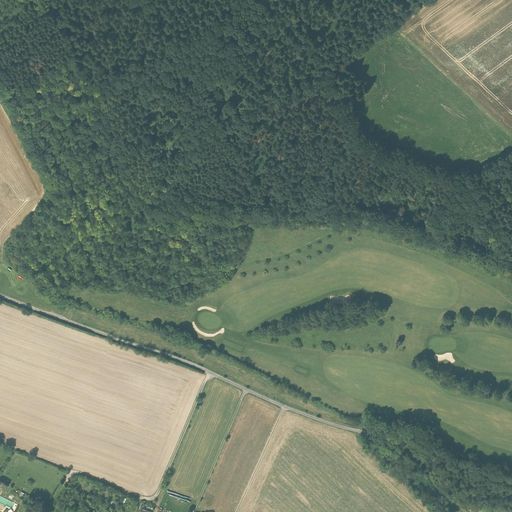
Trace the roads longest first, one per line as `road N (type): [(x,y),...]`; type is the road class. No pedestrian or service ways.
road 1 (unclassified): [(511,472),(0,288)]
road 2 (track): [(325,51),(359,103),(455,159),(511,231)]
